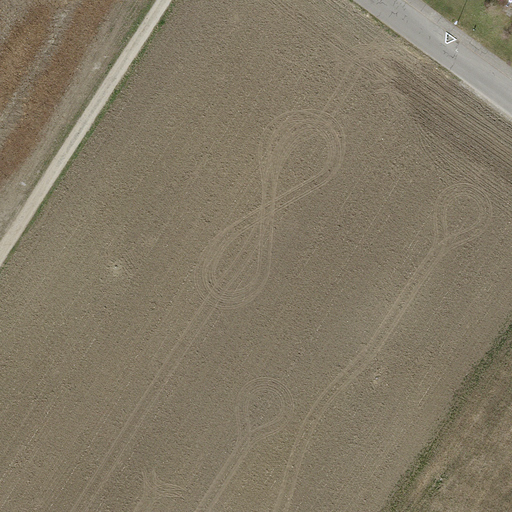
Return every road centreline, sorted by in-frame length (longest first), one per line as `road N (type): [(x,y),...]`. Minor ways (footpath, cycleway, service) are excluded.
road 1 (track): [(0,253),(163,0)]
road 2 (residential): [(380,0),(511,98)]
